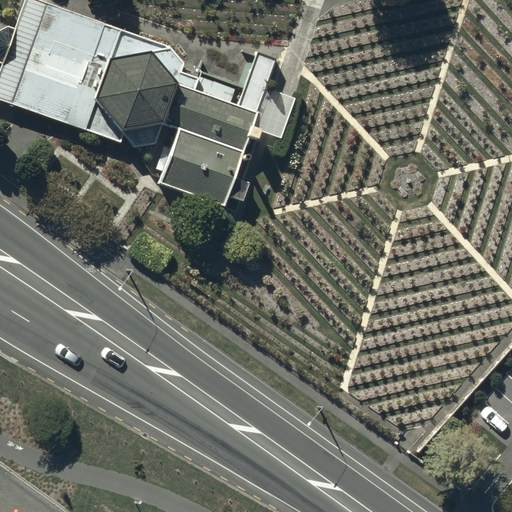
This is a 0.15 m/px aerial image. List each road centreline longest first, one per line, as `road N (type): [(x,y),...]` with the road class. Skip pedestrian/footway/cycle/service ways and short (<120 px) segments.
road 1 (secondary): [(0,221),(96,288),(207,403)]
road 2 (secondary): [(207,403),(68,343),(0,303)]
road 3 (secondary): [(207,403),(359,511)]
